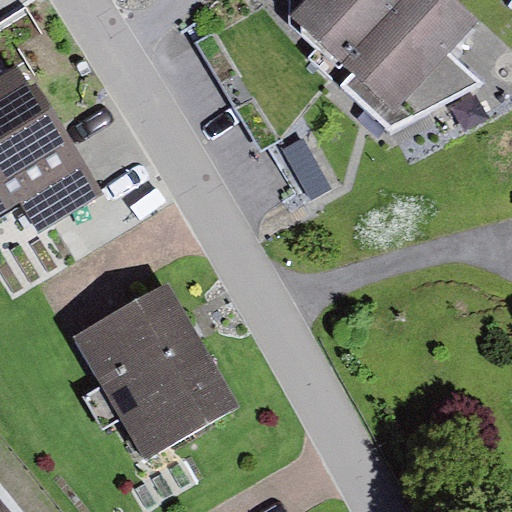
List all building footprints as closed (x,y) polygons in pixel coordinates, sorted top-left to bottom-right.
[(341,63),(398,0),(308,0),(293,17),(341,63)] [(483,22),(458,0),(398,0),(341,63),(354,74),(342,86),(392,131),(480,82),(451,56),(483,22)] [(16,71),(0,80),(0,219),(21,207),(37,234),(104,194),(37,83),(27,89),(16,71)] [(304,139),(282,149),(306,200),(329,190),(304,139)] [(168,283),(76,336),(105,386),(85,398),(104,430),(123,419),(146,459),(239,407),(168,283)]
